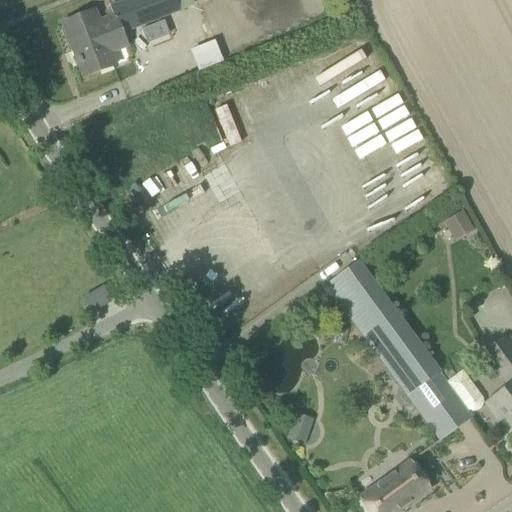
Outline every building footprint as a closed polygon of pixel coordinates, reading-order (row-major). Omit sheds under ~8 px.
[(110,8),(114,18),(121,35),(180,12),(179,11),(175,0),(131,0),(111,8),(110,8)] [(191,7),(188,0),(175,0),(179,11),(191,7)] [(114,66),(126,61),(128,57),(125,48),(126,48),(121,35),(114,18),(98,24),(94,13),(63,25),(84,79),(115,67),(114,66)] [(226,112),(214,116),(229,153),(241,149),(226,112)] [(442,220),(452,240),(471,231),(461,211),(442,220)] [(325,287),(371,349),(404,325),(358,262),(325,287)] [(446,383),(404,325),(371,349),(439,442),(472,419),(466,411),(471,413),(477,413),(481,410),(483,405),(483,399),(462,371),(446,383)] [(490,401),(511,431),(511,352),(503,341),(484,355),(508,388),(490,401)] [(367,511),(400,511),(430,490),(410,462),(358,500),(367,511)]
